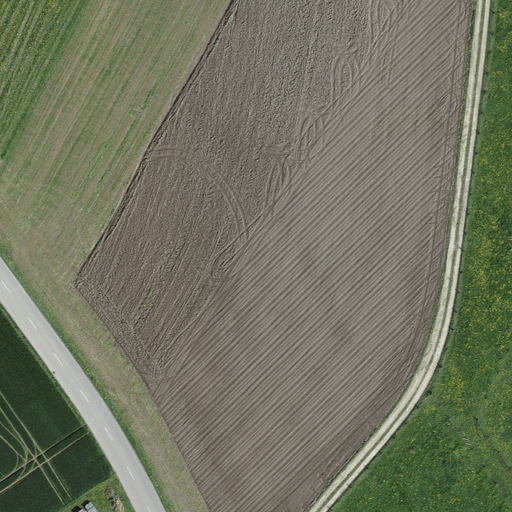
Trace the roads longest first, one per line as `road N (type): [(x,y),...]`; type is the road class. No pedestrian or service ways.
road 1 (track): [(488,0),(432,372),(420,401),(329,511)]
road 2 (tertiary): [(150,511),(109,434),(0,278)]
